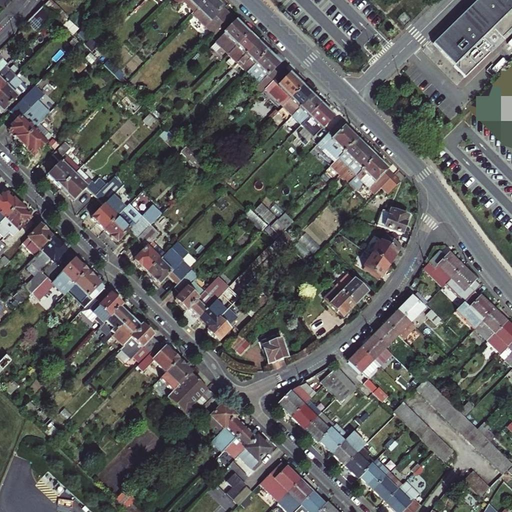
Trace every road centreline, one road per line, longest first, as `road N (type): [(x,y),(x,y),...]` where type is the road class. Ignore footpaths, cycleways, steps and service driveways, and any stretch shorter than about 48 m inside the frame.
road 1 (residential): [(248,404),(0,158)]
road 2 (residential): [(443,200),(377,308),(248,404)]
road 3 (residential): [(363,511),(248,404)]
road 4 (residential): [(454,0),(351,100)]
road 5 (residential): [(249,0),(351,100)]
road 6 (residential): [(351,100),(443,200)]
